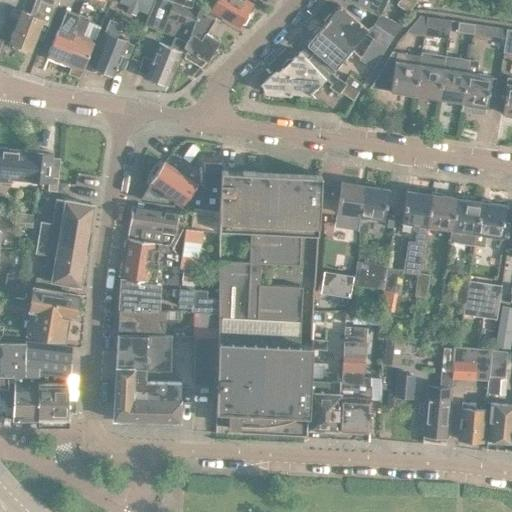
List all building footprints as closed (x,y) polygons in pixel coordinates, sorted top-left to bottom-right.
[(37,16),(42,17),(40,22),(47,25),(56,0),(33,0),(29,12),(37,16)] [(105,11),(108,0),(87,0),(87,1),(93,4),(92,6),(105,11)] [(134,13),(137,8),(146,12),(150,0),(118,0),(119,0),(128,4),(126,10),(134,13)] [(184,40),(185,41),(189,33),(188,33),(196,11),(189,8),(172,1),(170,0),(153,0),(143,24),(161,31),(173,36),(184,40)] [(245,0),(212,0),(208,8),(238,24),(240,22),(243,22),(247,15),(245,12),(250,3),(245,0)] [(383,0),(349,0),(377,13),(377,14),(378,12),(383,0)] [(409,8),(413,3),(408,0),(397,0),(395,4),(407,11),(409,8)] [(325,20),(322,24),(350,48),(363,32),(366,28),(365,28),(338,5),(331,13),(329,12),(324,19),(325,20)] [(188,33),(189,33),(185,41),(181,46),(178,54),(198,66),(191,75),(194,77),(202,70),(200,66),(216,51),(214,48),(218,39),(204,32),(208,25),(212,28),(217,18),(197,7),(196,11),(188,33)] [(42,17),(37,16),(29,12),(20,9),(8,41),(29,49),(34,37),(40,22),(42,17)] [(75,39),(78,32),(71,29),(77,13),(66,9),(59,25),(58,24),(45,56),(46,56),(44,61),(54,66),(56,60),(65,63),(69,52),(66,51),(72,38),(75,39)] [(391,35),(401,25),(378,12),(377,14),(377,13),(372,23),(391,35)] [(77,13),(71,29),(78,32),(75,39),(72,38),(66,51),(69,52),(65,63),(70,65),(67,71),(77,75),(80,69),(81,70),(93,38),(82,34),(89,18),(77,13)] [(418,15),(404,31),(422,34),(425,16),(418,15)] [(449,19),(425,16),(422,34),(447,37),(449,19)] [(108,18),(103,30),(90,64),(99,68),(101,73),(106,75),(110,73),(112,74),(121,54),(127,56),(132,42),(116,35),(120,23),(108,18)] [(472,32),(473,23),(458,21),(457,29),(472,32)] [(385,46),(391,35),(372,23),(365,28),(366,28),(363,32),(372,38),(372,37),(385,46)] [(473,23),(472,32),(471,36),(480,38),(481,33),(493,35),(491,47),(502,49),(506,28),(473,23)] [(313,50),(310,54),(320,63),(330,71),(333,67),(333,68),(345,53),(349,57),(354,51),(350,48),(322,24),(320,26),(318,25),(312,32),(314,33),(305,44),(313,50)] [(511,52),(511,28),(506,28),(502,49),(502,51),(511,52)] [(166,84),(178,54),(181,46),(185,41),(184,40),(173,36),(169,46),(157,41),(150,59),(144,73),(143,76),(166,84)] [(372,38),(359,57),(372,66),(385,46),(372,37),(372,38)] [(304,92),(308,92),(324,77),(315,68),(320,63),(310,54),(303,48),(299,51),(290,59),(285,60),(283,65),(277,71),(274,71),(259,85),(261,91),(288,93),(290,90),(295,91),(299,94),(304,92)] [(389,88),(389,90),(413,93),(418,63),(419,54),(395,51),(391,50),(370,85),(389,88)] [(419,51),(419,54),(418,63),(413,93),(437,97),(442,67),(443,55),(419,51)] [(437,97),(461,101),(465,71),(467,59),(443,55),(442,67),(437,97)] [(140,62),(137,70),(144,73),(150,59),(141,56),(139,61),(140,62)] [(467,59),(465,71),(461,101),(460,109),(484,112),(487,93),(491,93),(493,77),(489,77),(490,75),(474,72),(476,60),(467,59)] [(320,63),(315,68),(324,77),(330,82),(328,86),(338,93),(345,82),(344,81),(335,75),(334,75),(330,71),(320,63)] [(344,81),(345,82),(357,90),(362,83),(348,74),(344,81)] [(500,112),(511,114),(511,76),(506,76),(500,112)] [(0,145),(0,180),(10,181),(11,169),(19,169),(18,179),(47,182),(46,189),(55,190),(57,176),(58,159),(48,158),(49,151),(46,151),(46,149),(34,148),(34,150),(31,150),(30,151),(5,149),(5,146),(0,145)] [(174,199),(180,204),(218,210),(219,169),(220,169),(220,162),(203,161),(202,183),(195,183),(163,160),(148,182),(151,184),(141,199),(171,203),(174,199)] [(217,336),(217,337),(217,349),(216,361),(216,372),(216,384),(215,409),(214,431),(306,436),(310,348),(310,345),(298,344),(301,285),(258,283),(259,262),(298,264),(299,233),(316,234),(318,211),(319,182),(320,174),(220,169),(219,169),(218,210),(217,217),(217,228),(249,230),(247,262),(217,260),(217,298),(217,311),(217,336)] [(350,213),(347,229),(358,230),(359,214),(364,181),(355,179),(354,183),(340,180),(339,185),(319,182),(318,211),(335,213),(335,210),(350,213)] [(57,181),(55,190),(60,191),(65,186),(66,182),(57,181)] [(373,182),(364,181),(359,214),(358,230),(365,231),(368,216),(382,218),(387,188),(373,185),(373,182)] [(415,232),(414,241),(407,240),(402,269),(418,272),(426,223),(431,190),(430,190),(430,193),(416,190),(416,188),(406,187),(405,189),(400,221),(401,221),(401,223),(409,224),(415,232)] [(440,192),(431,190),(426,223),(435,224),(435,226),(450,228),(455,194),(454,196),(440,194),(440,192)] [(465,198),(465,196),(455,194),(450,228),(448,240),(473,244),(480,198),(479,198),(479,200),(465,198)] [(43,265),(37,264),(35,276),(50,279),(68,282),(76,284),(78,284),(78,282),(82,258),(83,258),(83,256),(87,231),(88,231),(88,229),(87,229),(91,206),(92,204),(90,203),(90,204),(64,199),(64,200),(54,198),(50,222),(39,220),(33,252),(45,253),(43,265)] [(489,199),(480,198),(473,244),(483,245),(485,233),(500,236),(504,204),(489,202),(489,199)] [(128,225),(126,237),(137,239),(181,245),(184,227),(186,214),(131,206),(128,225)] [(31,225),(32,214),(13,212),(12,224),(31,225)] [(217,231),(217,228),(217,217),(191,214),(189,228),(201,230),(217,231)] [(180,279),(192,281),(194,268),(195,269),(201,230),(189,228),(184,227),(181,245),(178,267),(181,267),(180,279)] [(137,239),(126,237),(119,277),(157,283),(176,283),(178,267),(181,245),(137,239)] [(364,257),(364,262),(357,261),(353,282),(382,287),(385,267),(385,265),(374,263),(374,259),(364,257)] [(382,287),(381,289),(393,291),(397,269),(385,267),(382,287)] [(323,270),(319,292),(331,294),(332,293),(349,295),(352,275),(323,270)] [(5,271),(3,286),(13,288),(15,273),(5,271)] [(428,273),(418,272),(414,294),(424,296),(428,273)] [(35,276),(33,286),(35,286),(34,287),(67,292),(68,282),(50,279),(35,276)] [(119,284),(117,308),(158,309),(159,288),(159,286),(157,286),(157,283),(119,277),(119,284)] [(457,278),(453,300),(463,302),(467,279),(457,278)] [(500,284),(467,279),(463,302),(462,313),(494,318),(500,284)] [(204,311),(205,311),(217,311),(217,298),(205,297),(205,289),(191,288),(191,284),(181,284),(181,288),(178,288),(177,304),(189,305),(189,310),(194,310),(204,311)] [(35,286),(33,286),(32,286),(29,308),(30,308),(26,332),(28,333),(28,332),(61,338),(63,339),(63,336),(67,314),(71,315),(70,315),(73,316),(73,314),(72,313),(76,295),(76,293),(74,293),(67,292),(34,287),(35,286)] [(511,307),(500,306),(494,346),(509,349),(511,327),(511,307)] [(158,309),(117,308),(116,327),(160,330),(161,319),(177,320),(178,311),(161,310),(158,309)] [(217,336),(217,311),(205,311),(204,311),(194,310),(193,335),(217,336)] [(338,383),(337,394),(355,395),(356,389),(368,390),(369,384),(369,378),(369,376),(362,376),(365,326),(351,325),(351,326),(343,326),(340,381),(340,383),(338,383)] [(146,358),(146,346),(146,335),(116,334),(114,366),(146,367),(146,358)] [(146,335),(146,346),(169,346),(170,335),(146,335)] [(193,335),(193,348),(217,349),(217,337),(217,336),(193,335)] [(400,364),(403,337),(387,335),(384,362),(400,364)] [(325,339),(310,338),(310,345),(310,348),(325,349),(325,339)] [(0,374),(23,374),(23,369),(23,341),(0,340),(0,374)] [(24,340),(23,341),(23,369),(37,371),(67,374),(68,375),(71,346),(24,340)] [(169,346),(146,346),(146,358),(169,358),(169,346)] [(454,346),(452,371),(451,377),(486,379),(487,375),(488,364),(489,349),(489,348),(454,346)] [(192,360),(216,361),(217,349),(193,348),(192,360)] [(505,350),(489,349),(488,364),(487,375),(502,376),(505,350)] [(146,358),(146,367),(146,370),(169,370),(169,358),(146,358)] [(192,372),(216,372),(216,361),(192,360),(192,372)] [(159,381),(158,389),(141,388),(142,370),(146,370),(146,367),(114,366),(112,414),(116,419),(178,420),(179,381),(159,381)] [(37,371),(23,369),(23,374),(0,374),(0,395),(9,403),(12,403),(11,419),(38,419),(37,371)] [(451,377),(452,371),(441,370),(439,385),(426,384),(424,402),(421,402),(418,404),(417,411),(420,413),(423,414),(421,434),(422,434),(422,435),(445,437),(445,436),(451,377)] [(67,389),(67,374),(37,371),(38,419),(67,419),(67,389)] [(216,384),(216,372),(192,372),(192,383),(216,384)] [(411,396),(413,374),(397,373),(394,394),(411,396)] [(380,379),(369,378),(369,384),(368,390),(370,390),(369,399),(379,399),(380,379)] [(334,427),(336,427),(337,394),(338,383),(340,383),(340,381),(310,379),(307,426),(310,426),(309,429),(334,430),(334,427)] [(355,395),(337,394),(336,427),(336,430),(346,431),(347,428),(368,429),(369,399),(370,390),(368,390),(356,389),(355,395)] [(460,401),(460,406),(457,438),(481,440),(484,408),(473,407),(474,402),(460,401)] [(494,448),(511,449),(511,403),(488,402),(485,439),(494,440),(494,448)]
